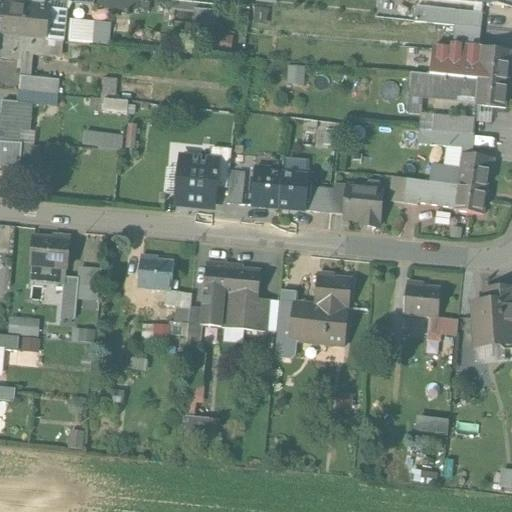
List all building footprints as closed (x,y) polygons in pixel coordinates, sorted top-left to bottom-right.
[(511,0),(447,0),(511,8),(511,0)] [(45,9),(0,4),(0,37),(42,41),(45,9)] [(487,26),(488,14),(442,12),(441,24),(487,26)] [(42,41),(0,37),(0,60),(21,62),(22,56),(43,58),(44,42),(42,41)] [(511,54),(450,49),(450,53),(433,51),(430,79),(446,80),(508,86),(510,62),(511,62),(511,54)] [(58,82),(19,78),(18,93),(56,97),(58,82)] [(508,86),(446,80),(444,97),(445,99),(456,100),(458,99),(476,100),(476,107),(506,110),(508,86)] [(117,82),(104,81),(102,102),(115,103),(117,82)] [(56,97),(18,93),(16,109),(33,111),(33,112),(55,114),(56,97)] [(102,102),(90,101),(89,113),(126,116),(127,104),(115,103),(102,102)] [(1,118),(0,117),(0,144),(10,145),(19,146),(20,137),(30,138),(33,112),(33,111),(16,109),(2,108),(1,118)] [(474,121),(432,117),(431,131),(473,135),(474,121)] [(232,123),(223,122),(221,137),(230,138),(232,123)] [(135,128),(128,128),(126,152),(133,153),(135,128)] [(472,137),(430,134),(429,147),(471,151),(472,137)] [(122,137),(100,135),(100,138),(99,149),(99,151),(121,152),(122,137)] [(100,138),(85,137),(84,148),(99,149),(100,138)] [(10,145),(0,144),(0,166),(8,167),(10,145)] [(19,146),(10,145),(8,167),(20,168),(20,162),(40,163),(41,148),(19,146)] [(231,155),(211,153),(210,164),(217,165),(214,189),(227,190),(231,155)] [(495,160),(462,155),(460,172),(433,168),(430,184),(488,192),(491,169),(494,169),(495,160)] [(210,164),(182,160),(177,203),(212,208),(214,189),(217,165),(210,164)] [(245,175),(230,173),(228,204),(242,206),(245,175)] [(282,176),(256,174),(253,208),(279,211),(282,176)] [(309,179),(282,176),(279,211),(306,213),(309,179)] [(407,181),(393,180),(390,202),(404,204),(407,181)] [(423,183),(407,181),(404,204),(419,207),(420,204),(423,183)] [(430,184),(423,183),(420,204),(455,209),(454,212),(484,216),(488,192),(430,184)] [(363,189),(349,188),(345,217),(345,220),(361,222),(361,227),(380,229),(383,192),(378,185),(371,184),(363,189)] [(349,188),(334,186),(333,193),(331,215),(345,217),(349,188)] [(333,193),(321,191),(319,214),(331,215),(333,193)] [(58,241),(35,239),(31,268),(66,271),(69,238),(58,237),(58,241)] [(175,264),(151,262),(152,258),(142,257),(138,292),(173,295),(175,264)] [(227,266),(206,264),(202,312),(200,327),(204,328),(221,329),(227,266)] [(261,272),(237,270),(238,267),(227,266),(221,329),(266,333),(269,301),(258,300),(261,272)] [(352,280),(329,278),(329,276),(319,275),(316,306),(297,304),(294,304),(292,330),(290,342),(345,348),(352,280)] [(77,282),(64,281),(62,306),(76,307),(77,282)] [(439,290),(416,287),(417,285),(407,284),(404,318),(429,321),(435,321),(439,290)] [(511,290),(483,292),(484,309),(472,309),(474,348),(497,347),(504,353),(511,352),(511,290)] [(298,293),(283,292),(280,328),(292,330),(294,304),(297,304),(298,293)] [(202,312),(190,311),(186,347),(202,348),(204,328),(200,327),(202,312)] [(14,319),(13,335),(44,336),(44,320),(14,319)] [(435,321),(429,321),(426,344),(438,345),(439,337),(451,338),(452,323),(435,321)] [(205,356),(192,355),(188,387),(202,389),(205,356)] [(423,432),(455,433),(455,419),(424,418),(423,432)] [(221,422),(184,419),(182,440),(234,444),(235,429),(220,428),(221,422)]
